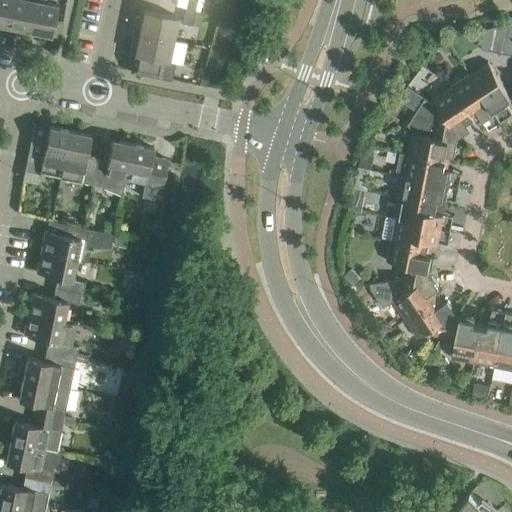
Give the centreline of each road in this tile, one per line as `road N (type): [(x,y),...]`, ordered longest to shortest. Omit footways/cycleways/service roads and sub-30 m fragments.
road 1 (tertiary): [(511,445),(399,406),(357,381),(311,329)]
road 2 (tertiary): [(277,134),(265,215),(270,251),(288,302),(311,329)]
road 3 (tertiary): [(311,329),(293,215),(305,138)]
road 4 (residential): [(277,134),(96,96)]
road 5 (residential): [(511,287),(475,280),(464,264),(488,154)]
road 6 (tertiary): [(331,0),(277,134)]
road 7 (tertiary): [(305,138),(342,0)]
